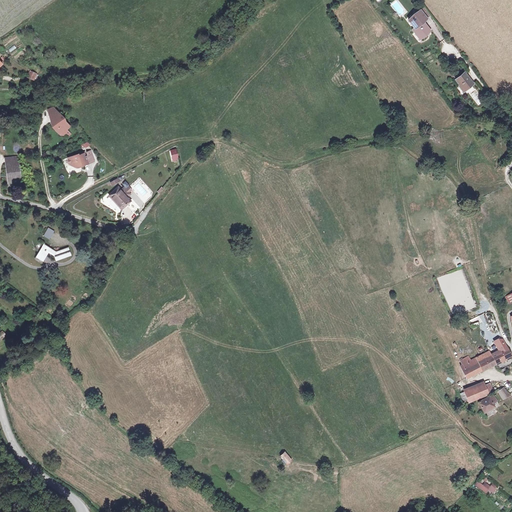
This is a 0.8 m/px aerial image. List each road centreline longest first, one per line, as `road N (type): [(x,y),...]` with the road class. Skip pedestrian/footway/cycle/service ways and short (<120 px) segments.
road 1 (track): [(151,203),(217,140),(286,163),(365,142),(407,149),(446,174),(462,196),(493,310)]
road 2 (residential): [(0,197),(128,227),(151,203)]
road 3 (secondary): [(0,400),(30,465),(81,511)]
